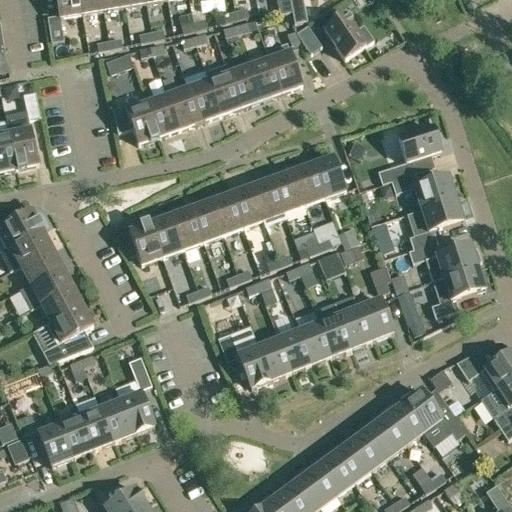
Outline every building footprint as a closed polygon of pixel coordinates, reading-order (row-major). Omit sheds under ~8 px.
[(60,23),(82,19),(78,0),(56,0),(59,20),(60,23)] [(103,16),(100,0),(78,0),(82,19),(103,16)] [(100,0),(103,16),(125,12),(122,0),(100,0)] [(122,0),(125,12),(146,9),(144,0),(122,0)] [(167,5),(166,0),(144,0),(146,9),(167,5)] [(289,0),(294,28),(307,26),(302,0),(289,0)] [(235,15),(237,23),(248,20),(246,12),(235,15)] [(237,23),(235,15),(223,18),(225,26),(237,23)] [(60,23),(59,20),(47,22),(51,47),(64,45),(60,23)] [(363,29),(355,35),(345,20),(324,35),(344,65),(366,50),(373,45),(363,29)] [(193,27),(195,34),(206,31),(204,23),(193,27)] [(195,34),(193,27),(181,30),(183,38),(195,34)] [(247,28),(235,31),(237,39),(249,35),(247,28)] [(322,51),(307,30),(296,38),(310,58),(322,51)] [(223,34),(225,42),(237,39),(235,31),(223,34)] [(151,37),(152,44),(164,42),(162,34),(151,37)] [(291,50),(299,47),(295,36),(287,38),(291,50)] [(152,44),(151,37),(139,39),(140,47),(152,44)] [(205,39),(193,42),(195,50),(207,47),(205,39)] [(195,50),(193,42),(181,45),(183,53),(195,50)] [(108,45),(110,53),(122,51),(120,43),(108,45)] [(110,53),(108,45),(97,48),(98,56),(110,53)] [(266,55),(269,64),(281,98),(302,91),(287,48),(266,55)] [(151,52),(153,60),(165,57),(163,49),(151,52)] [(153,60),(151,52),(139,54),(141,62),(153,60)] [(128,59),(105,67),(110,80),(133,72),(128,59)] [(281,98),(269,64),(248,71),(261,105),(281,98)] [(228,78),(240,113),(261,105),(248,71),(228,78)] [(130,78),(109,83),(112,100),(133,95),(130,78)] [(228,78),(208,86),(220,120),(240,113),(228,78)] [(187,93),(200,127),(220,120),(208,86),(187,93)] [(200,127),(187,93),(167,100),(179,135),(200,127)] [(40,122),(35,97),(23,100),(28,124),(40,122)] [(146,103),(145,103),(159,142),(179,135),(167,100),(148,107),(146,103)] [(145,103),(124,110),(138,149),(159,142),(145,103)] [(8,134),(16,174),(38,169),(30,129),(8,134)] [(441,158),(433,132),(398,144),(406,167),(378,177),(382,189),(391,186),(415,179),(411,167),(439,158),(439,159),(441,158)] [(0,177),(16,174),(8,134),(7,134),(8,138),(0,139),(0,177)] [(312,169),(324,203),(346,196),(333,162),(312,169)] [(304,211),(324,203),(312,169),(292,177),(304,211)] [(304,211),(292,177),(272,184),(284,218),(304,211)] [(419,190),(415,179),(391,186),(395,199),(414,193),(421,214),(456,203),(448,179),(447,180),(447,181),(419,190)] [(284,218),(272,184),(251,191),(264,226),(265,230),(285,222),(284,218)] [(264,226),(251,191),(231,199),(243,233),(264,226)] [(211,206),(223,240),(243,233),(231,199),(211,206)] [(407,219),(414,241),(409,242),(413,255),(437,247),(433,235),(462,226),(462,227),(464,227),(456,203),(421,214),(407,219)] [(223,240),(211,206),(190,214),(203,248),(223,240)] [(182,255),(203,248),(190,214),(170,221),(182,255)] [(0,243),(6,254),(42,234),(31,215),(0,231),(0,243)] [(371,229),(381,226),(379,220),(374,217),(368,220),(371,229)] [(150,228),(162,262),(182,255),(170,221),(150,228)] [(162,262),(150,228),(129,236),(132,246),(137,258),(141,270),(162,262)] [(10,252),(20,271),(52,253),(42,234),(6,254),(6,255),(10,252)] [(355,238),(341,244),(345,254),(359,248),(355,238)] [(390,242),(378,247),(382,258),(394,254),(390,242)] [(318,248),(321,255),(332,251),(329,243),(318,248)] [(128,261),(137,258),(132,246),(122,250),(128,261)] [(443,283),(478,272),(477,268),(481,266),(477,253),(472,254),(470,248),(469,248),(469,250),(441,259),(437,247),(413,255),(408,256),(412,269),(426,265),(433,287),(443,284),(443,283)] [(321,255),(318,248),(306,252),(309,260),(321,255)] [(352,252),(339,257),(344,270),(357,264),(352,252)] [(30,290),(62,273),(52,253),(20,271),(30,290)] [(326,261),(329,268),(340,264),(337,256),(326,261)] [(278,263),(281,271),(292,267),(289,259),(278,263)] [(281,271),(278,263),(266,268),(269,275),(281,271)] [(297,272),(300,280),(311,275),(308,268),(297,272)] [(300,280),(297,272),(286,277),(289,284),(300,280)] [(486,296),(478,272),(443,283),(443,284),(450,305),(431,311),(435,323),(459,316),(455,304),(484,295),(484,296),(486,296)] [(30,290),(40,309),(72,292),(62,273),(30,290)] [(237,279),(240,287),(251,282),(248,275),(237,279)] [(229,291),(240,287),(237,279),(226,284),(229,291)] [(257,288),(260,295),(271,291),(268,284),(257,288)] [(375,292),(378,299),(389,295),(387,287),(375,292)] [(249,300),(260,295),(257,288),(246,292),(249,300)] [(197,295),(200,303),(211,298),(208,291),(197,295)] [(46,329),(46,330),(83,311),(72,292),(40,309),(50,327),(46,329)] [(186,299),(189,307),(200,303),(197,295),(186,299)] [(359,312),(372,346),(393,338),(380,304),(359,312)] [(57,349),(42,357),(49,369),(93,352),(93,350),(84,354),(76,340),(93,330),(83,311),(46,330),(57,349)] [(352,354),(372,346),(359,312),(339,320),(352,354)] [(332,362),(352,354),(339,320),(319,328),(332,362)] [(420,326),(408,330),(413,341),(424,337),(420,326)] [(297,331),(312,369),(332,362),(319,328),(300,335),(298,331),(297,331)] [(292,377),(312,369),(297,331),(277,339),(292,377)] [(239,362),(251,393),(272,385),(259,351),(246,356),(238,336),(217,344),(227,367),(239,362)] [(259,351),(272,385),(292,377),(277,339),(276,339),(278,344),(259,351)] [(493,396),(511,383),(511,354),(488,371),(481,360),(460,374),(468,385),(481,377),(493,396)] [(92,360),(81,365),(84,372),(95,368),(92,360)] [(152,390),(141,362),(129,367),(140,395),(152,390)] [(69,369),(72,377),(76,385),(87,381),(84,372),(81,365),(69,369)] [(49,369),(38,374),(41,381),(52,377),(49,369)] [(442,374),(429,383),(438,396),(451,387),(442,374)] [(511,383),(493,396),(494,396),(498,394),(510,412),(493,423),(500,434),(511,426),(511,383)] [(433,451),(451,438),(441,424),(442,424),(441,424),(420,395),(402,408),(424,437),(433,451)] [(120,406),(133,439),(154,431),(141,397),(120,406)] [(113,447),(133,439),(120,406),(100,414),(113,447)] [(385,421),(406,450),(424,437),(402,408),(385,421)] [(113,447),(100,414),(80,421),(79,417),(78,417),(93,455),(113,447)] [(93,455),(78,417),(58,425),(73,463),(93,455)] [(451,417),(441,424),(442,424),(441,424),(451,438),(457,446),(466,438),(451,417)] [(367,434),(389,463),(406,450),(385,421),(367,434)] [(73,463),(58,425),(57,425),(59,430),(38,437),(52,471),(73,463)] [(23,430),(26,438),(37,433),(34,426),(23,430)] [(511,442),(511,426),(500,434),(508,445),(511,442)] [(0,429),(0,445),(11,443),(9,428),(0,429)] [(350,447),(371,476),(389,463),(367,434),(350,447)] [(21,444),(7,449),(12,462),(26,456),(21,444)] [(371,476),(350,447),(332,459),(354,489),(371,476)] [(315,472),(336,501),(354,489),(332,459),(315,472)] [(298,485),(317,511),(322,511),(336,501),(315,472),(298,485)] [(431,484),(435,491),(446,485),(441,478),(431,484)] [(435,491),(431,484),(421,491),(425,498),(435,491)] [(317,511),(298,485),(280,498),(290,511),(317,511)] [(454,488),(444,494),(448,501),(458,495),(454,488)] [(507,511),(510,511),(496,490),(485,497),(495,511),(507,511)] [(146,511),(147,511),(135,492),(105,511),(146,511)] [(290,511),(280,498),(263,511),(290,511)] [(405,501),(394,507),(397,511),(402,511),(409,508),(405,501)]
